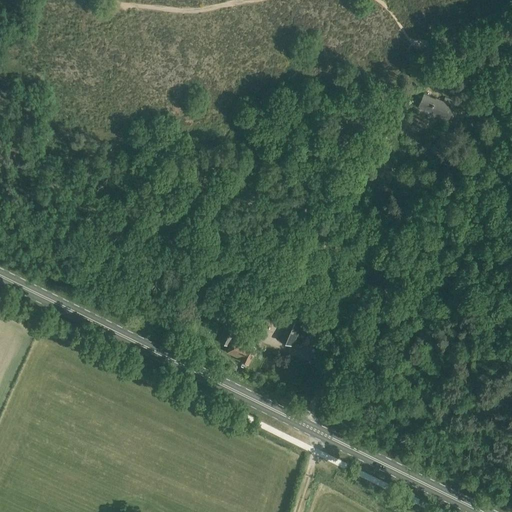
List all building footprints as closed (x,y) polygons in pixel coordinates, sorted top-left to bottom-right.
[(426,110),(449,119),(456,102),(445,97),(443,103),(423,95),(419,106),(420,107),(420,108),(425,111),(426,110)] [(447,128),(427,111),(415,125),(435,142),(447,128)] [(449,152),(442,146),(437,141),(430,149),(436,154),(442,160),(449,152)] [(222,306),(211,300),(209,305),(220,311),(222,306)] [(279,340),(293,346),(304,321),(290,315),(279,340)] [(241,360),(249,364),(256,348),(234,337),(233,339),(232,339),(235,332),(225,327),(219,341),(228,346),(229,344),(231,344),(227,352),(242,358),(241,360)]
